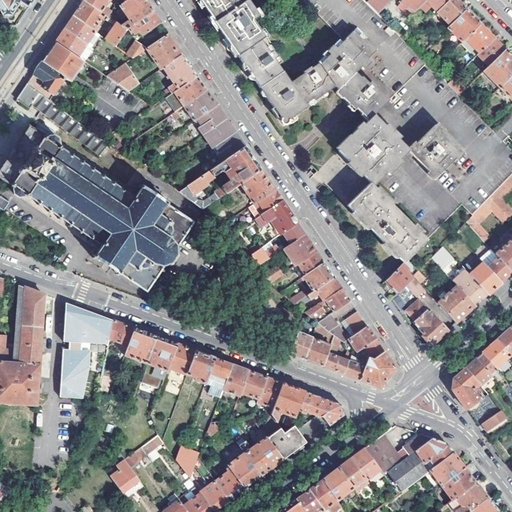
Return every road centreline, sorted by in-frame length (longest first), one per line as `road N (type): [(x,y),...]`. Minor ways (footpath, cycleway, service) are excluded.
road 1 (residential): [(423,378),(166,0)]
road 2 (tertiary): [(350,391),(0,265)]
road 3 (tertiary): [(244,511),(354,431)]
